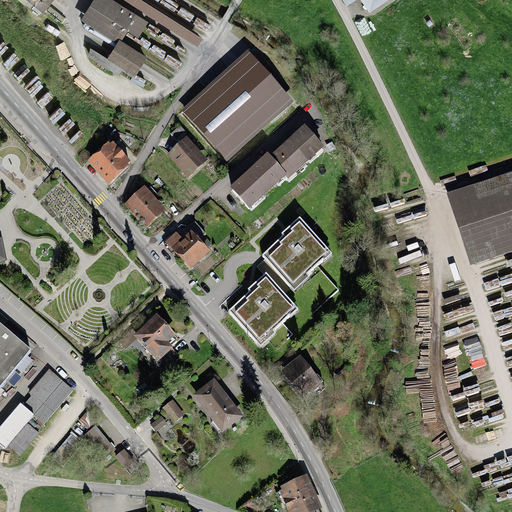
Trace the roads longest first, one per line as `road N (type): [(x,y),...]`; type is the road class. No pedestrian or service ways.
road 1 (secondary): [(110,210),(270,396),(336,511)]
road 2 (residential): [(161,491),(161,473),(132,437),(0,300)]
road 3 (residential): [(237,0),(110,210)]
road 4 (residential): [(335,0),(431,197)]
road 5 (secondary): [(0,85),(110,210)]
road 6 (residential): [(161,491),(0,470)]
